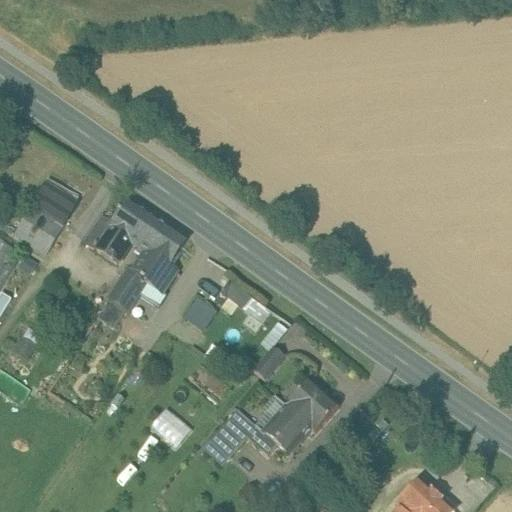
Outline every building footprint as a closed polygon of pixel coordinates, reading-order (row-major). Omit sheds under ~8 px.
[(32,208),(64,227),(78,204),(47,185),(32,208)] [(113,224),(109,230),(110,230),(96,252),(117,266),(131,245),(138,250),(157,221),(128,202),(113,224)] [(46,258),(64,227),(32,208),(14,239),(46,258)] [(102,217),(84,244),(96,252),(110,230),(109,230),(113,224),(102,217)] [(187,241),(157,221),(138,250),(146,255),(133,274),(130,272),(122,284),(138,295),(145,285),(161,295),(175,274),(167,270),(187,241)] [(0,291),(21,257),(0,244),(0,291)] [(31,276),(37,266),(26,258),(19,268),(31,276)] [(229,282),(220,294),(243,312),(252,300),(229,282)] [(138,295),(122,284),(110,301),(127,312),(138,295)] [(198,298),(183,318),(204,333),(218,313),(198,298)] [(127,312),(110,301),(98,320),(114,331),(127,312)] [(210,344),(203,354),(226,369),(233,359),(210,344)] [(273,351),(254,375),(265,383),(284,360),(273,351)] [(310,384),(286,410),(263,436),(257,431),(247,442),(267,459),(277,448),(289,458),(311,433),(315,436),(339,410),(310,384)] [(0,495),(51,411),(20,391),(0,423),(0,495)] [(237,414),(210,444),(230,461),(247,442),(257,431),(237,414)] [(24,479),(46,490),(67,447),(45,436),(24,479)] [(450,511),(420,484),(399,508),(402,511),(401,511),(450,511)]
